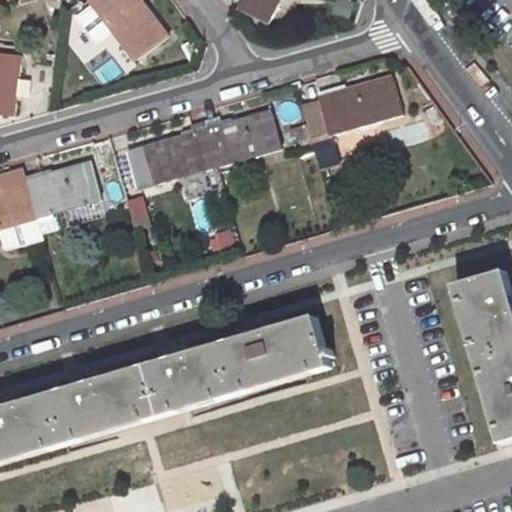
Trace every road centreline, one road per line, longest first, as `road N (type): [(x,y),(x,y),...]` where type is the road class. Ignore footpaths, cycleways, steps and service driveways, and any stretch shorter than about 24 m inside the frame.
road 1 (residential): [(0,347),(511,196)]
road 2 (residential): [(0,147),(257,74)]
road 3 (tertiary): [(414,23),(511,161)]
road 4 (residential): [(257,74),(414,23)]
